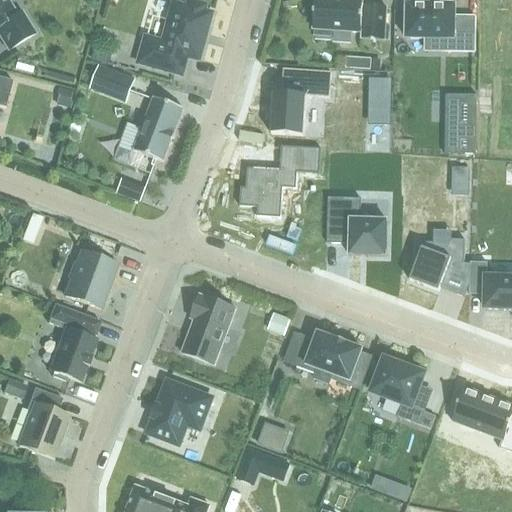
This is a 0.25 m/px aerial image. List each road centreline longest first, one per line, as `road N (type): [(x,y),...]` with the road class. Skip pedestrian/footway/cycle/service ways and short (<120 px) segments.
road 1 (residential): [(174,243),(511,361)]
road 2 (residential): [(77,511),(78,482),(174,243)]
road 3 (residential): [(174,243),(253,0)]
road 4 (residential): [(0,179),(174,243)]
